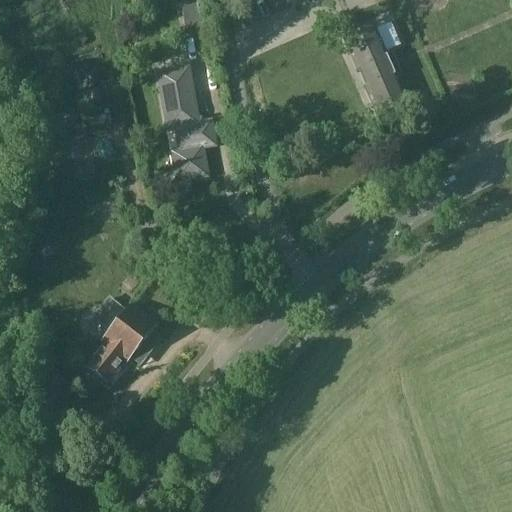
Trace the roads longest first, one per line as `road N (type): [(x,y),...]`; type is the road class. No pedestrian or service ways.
road 1 (unclassified): [(304,298),(239,112),(222,0)]
road 2 (secondary): [(121,511),(304,298)]
road 3 (secondary): [(304,298),(372,240),(511,165)]
